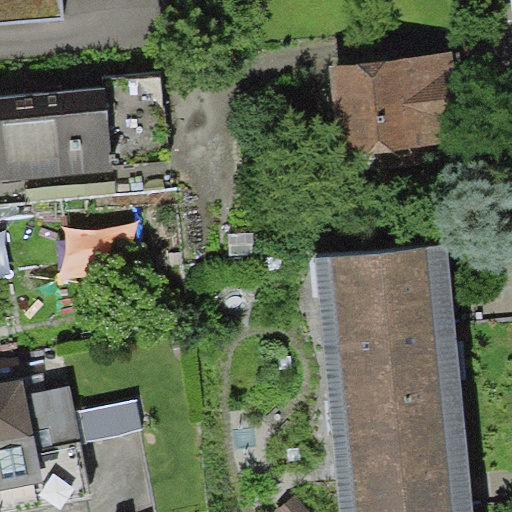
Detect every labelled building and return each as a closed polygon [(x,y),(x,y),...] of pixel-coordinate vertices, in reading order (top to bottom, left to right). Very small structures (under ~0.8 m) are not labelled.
[(0,0),(0,16),(62,12),(60,0),(0,0)] [(444,34),(327,47),(337,138),(407,131),(403,97),(450,92),(444,34)] [(113,97),(4,106),(11,182),(120,172),(113,97)] [(497,511),(472,237),(344,249),(368,511),(497,511)] [(36,386),(0,392),(0,496),(19,493),(11,450),(47,443),(36,386)]
